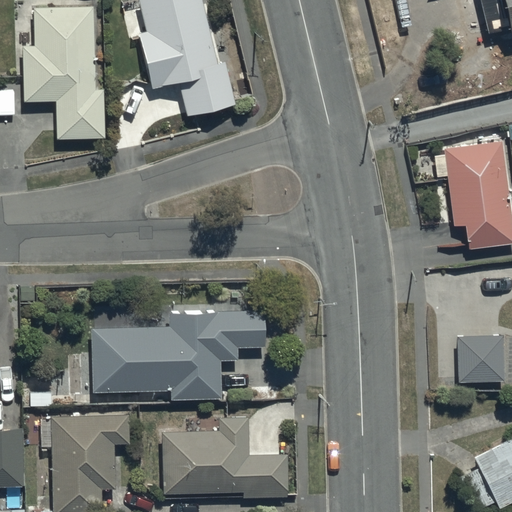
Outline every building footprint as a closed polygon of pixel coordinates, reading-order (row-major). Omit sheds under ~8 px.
[(211,63),(194,0),(132,0),(140,30),(128,33),(143,90),(171,82),(179,116),(230,103),(219,61),(211,63)] [(511,0),(471,0),(481,35),(511,26),(511,0)] [(49,137),(96,136),(95,94),(88,94),(87,9),(26,10),(27,46),(15,46),(16,103),(49,102),(49,137)] [(499,143),(439,148),(446,225),(455,224),(457,248),(507,244),(499,143)] [(92,326),(92,389),(170,388),(170,397),(220,397),(220,359),(237,358),(237,345),(263,345),(263,308),(171,309),(171,325),(92,326)] [(449,337),(450,383),(497,382),(496,336),(449,337)] [(50,508),(34,508),(34,511),(102,511),(102,488),(113,488),(113,443),(127,443),(127,413),(41,413),(41,444),(50,444),(50,508)] [(212,431),(153,431),(154,495),(237,494),(237,499),(280,499),(280,456),(241,457),(241,418),(212,418),(212,431)] [(0,486),(24,486),(24,428),(0,428),(0,486)] [(511,435),(466,458),(471,470),(453,479),(468,511),(489,501),(492,507),(511,497),(511,435)]
